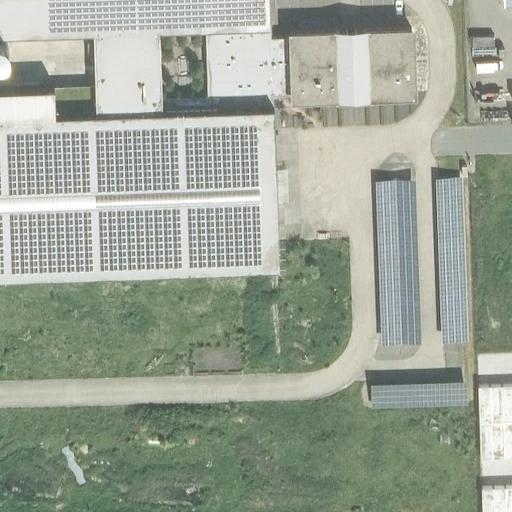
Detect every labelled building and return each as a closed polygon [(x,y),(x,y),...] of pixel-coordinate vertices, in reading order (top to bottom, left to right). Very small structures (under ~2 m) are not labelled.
[(351,30),(290,32),(290,36),(271,36),(269,0),(0,0),(0,34),(92,32),(94,86),(0,89),(0,275),(278,266),(272,97),(272,94),(292,93),(292,97),(413,93),(411,28),(351,30)] [(0,59),(0,60),(3,59),(6,57),(8,54),(9,50),(8,47),(7,44),(5,42),(2,40),(0,39),(0,59)] [(491,198),(492,238),(506,238),(505,198),(491,198)] [(508,278),(506,238),(492,238),(494,278),(508,278)] [(495,314),(496,354),(510,354),(509,313),(495,314)] [(482,355),(496,354),(495,314),(481,314),(482,355)] [(370,385),(370,408),(469,405),(468,382),(370,385)] [(511,389),(501,390),(502,426),(511,425),(511,389)] [(489,390),(477,391),(479,427),(490,426),(489,390)] [(501,390),(489,390),(490,426),(502,426),(501,390)] [(511,425),(502,426),(503,462),(511,461),(511,425)] [(490,426),(479,427),(480,463),(492,462),(490,426)] [(502,426),(490,426),(492,462),(503,462),(502,426)] [(493,511),(492,486),(481,487),(481,511),(493,511)] [(504,511),(504,486),(492,486),(493,511),(504,511)]
